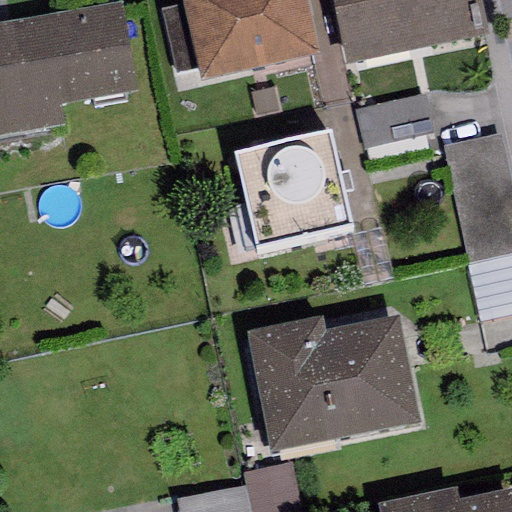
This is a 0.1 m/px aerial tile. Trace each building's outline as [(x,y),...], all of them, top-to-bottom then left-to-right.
[(303,0),(180,0),(200,86),(317,61),(303,0)] [(485,0),(340,0),(354,70),(494,42),(485,0)] [(119,8),(0,28),(0,140),(65,130),(62,110),(135,97),(119,8)] [(424,98),(353,113),(361,152),(432,137),(424,98)] [(511,186),(502,138),(443,150),(468,268),(511,258),(511,186)] [(332,139),(233,161),(255,258),(353,236),(332,139)] [(511,258),(468,268),(485,355),(511,349),(511,258)] [(398,322),(324,337),(321,325),(247,340),(271,460),(420,431),(398,322)] [(261,511),(289,511),(297,511),(290,466),(256,472),(261,511)] [(248,511),(244,489),(175,503),(176,511),(248,511)] [(456,495),(376,511),(511,511),(511,497),(459,509),(456,495)]
